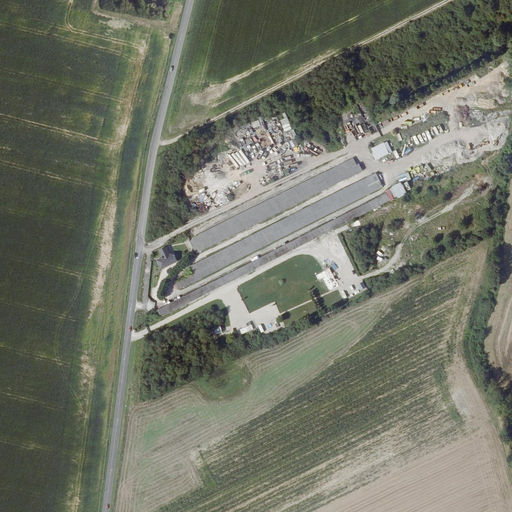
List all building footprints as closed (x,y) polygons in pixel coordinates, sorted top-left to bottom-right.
[(498,66),(506,60),(504,57),(496,63),(498,66)] [(279,120),(282,126),(289,123),(287,117),(279,120)] [(262,128),(252,133),(256,142),(266,137),(262,128)] [(415,136),(409,139),(413,146),(419,143),(415,136)] [(289,141),(291,148),(297,146),(295,138),(289,141)] [(389,152),(384,142),(372,148),(374,152),(371,153),(375,159),(389,152)] [(354,157),(190,237),(197,252),(363,171),(359,163),(357,164),(354,157)] [(384,186),(377,172),(187,267),(191,274),(176,281),(180,289),(384,186)] [(387,192),(156,308),(161,317),(392,201),(387,192)] [(178,260),(174,251),(170,252),(168,246),(159,250),(162,256),(157,258),(162,268),(178,260)] [(331,268),(325,271),(329,281),(336,278),(331,268)] [(341,269),(335,272),(338,278),(344,274),(341,269)] [(352,287),(341,291),(345,300),(356,295),(352,287)] [(232,325),(239,323),(237,315),(230,317),(232,325)] [(244,334),(255,328),(251,320),(247,322),(249,326),(241,329),(244,334)]
